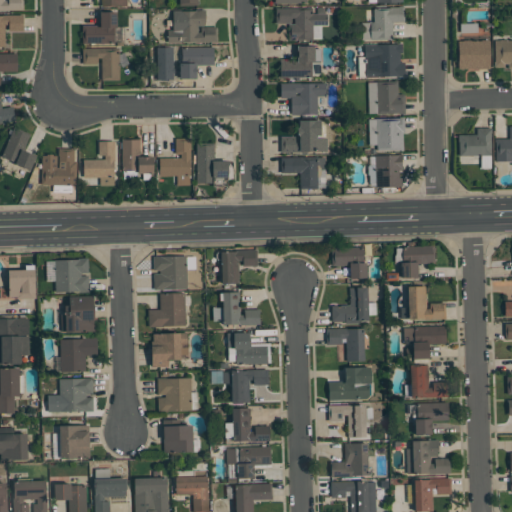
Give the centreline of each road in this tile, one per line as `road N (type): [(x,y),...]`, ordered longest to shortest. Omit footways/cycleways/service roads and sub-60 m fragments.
road 1 (tertiary): [(0,233),(511,216)]
road 2 (residential): [(480,511),(470,218)]
road 3 (residential): [(294,282),(301,511)]
road 4 (residential): [(247,0),(251,226)]
road 5 (residential): [(433,0),(439,219)]
road 6 (residential): [(117,230),(124,434)]
road 7 (residential): [(61,101),(75,109),(249,106)]
